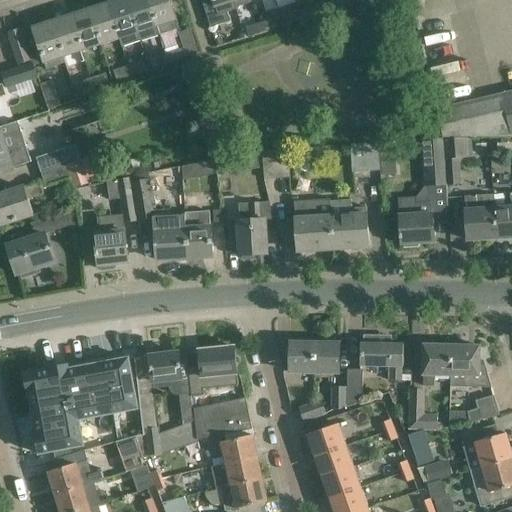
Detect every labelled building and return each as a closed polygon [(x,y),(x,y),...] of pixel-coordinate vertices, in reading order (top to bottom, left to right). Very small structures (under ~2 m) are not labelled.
[(125,0),(105,0),(107,4),(119,40),(121,48),(139,42),(125,0)] [(147,0),(125,0),(139,42),(159,36),(147,0)] [(147,0),(159,36),(178,29),(168,0),(147,0)] [(235,10),(232,0),(201,0),(211,28),(231,21),(228,13),(235,10)] [(232,0),(235,10),(236,10),(235,8),(253,2),(252,0),(232,0)] [(323,13),(338,8),(335,0),(331,0),(320,4),(323,13)] [(351,0),(335,0),(338,8),(353,3),(351,0)] [(86,4),(67,10),(69,16),(81,52),(100,46),(88,10),(86,4)] [(88,10),(100,46),(119,40),(107,4),(88,10)] [(313,6),(297,11),(300,20),(316,15),(313,6)] [(286,25),(300,20),(297,11),(283,16),(286,25)] [(81,52),(69,16),(50,22),(64,63),(74,60),(73,55),(81,52)] [(437,104),(451,100),(469,96),(449,16),(416,24),(437,104)] [(260,23),(263,33),(278,28),(275,18),(260,23)] [(64,63),(50,22),(33,28),(47,71),(56,68),(55,66),(64,63)] [(263,33),(260,23),(246,28),(249,37),(263,33)] [(31,60),(21,30),(8,34),(18,64),(31,60)] [(183,48),(165,54),(168,64),(197,54),(189,30),(178,34),(183,48)] [(153,68),(168,64),(167,60),(165,54),(150,59),(153,68)] [(226,143),(199,60),(181,66),(208,148),(226,143)] [(143,61),(127,66),(130,76),(146,71),(143,61)] [(37,78),(33,65),(2,75),(6,88),(37,78)] [(130,76),(127,66),(114,71),(117,80),(130,76)] [(92,88),(89,78),(87,72),(74,75),(80,99),(94,94),(92,88)] [(106,73),(89,78),(92,88),(109,82),(106,73)] [(60,105),(52,81),(40,85),(48,109),(60,105)] [(443,140),(444,140),(466,139),(466,137),(511,136),(511,96),(454,111),(451,100),(437,104),(435,105),(443,138),(443,140)] [(0,172),(31,163),(18,123),(0,128),(0,172)] [(466,139),(444,140),(446,186),(461,185),(459,160),(468,159),(466,139)] [(446,186),(444,140),(443,140),(443,143),(422,145),(425,187),(426,187),(427,197),(398,199),(399,216),(398,216),(399,235),(400,239),(401,239),(401,245),(434,243),(432,214),(448,213),(446,186)] [(350,145),(352,173),(380,171),(378,143),(350,145)] [(289,178),(287,150),(261,152),(265,180),(289,178)] [(230,157),(217,160),(217,174),(217,176),(232,173),(230,157)] [(395,161),(381,162),(382,176),(397,175),(395,161)] [(217,175),(216,162),(215,162),(208,163),(201,164),(202,178),(211,176),(217,175)] [(67,170),(66,165),(41,173),(46,187),(71,179),(67,170)] [(67,170),(71,179),(74,190),(88,185),(81,165),(67,170)] [(187,169),(155,171),(155,186),(188,185),(187,169)] [(187,259),(186,229),(171,230),(170,210),(156,211),(150,174),(132,178),(138,221),(157,218),(157,231),(155,231),(157,261),(187,259)] [(138,221),(132,178),(116,181),(123,224),(138,221)] [(42,195),(38,183),(0,195),(0,224),(0,226),(32,215),(27,200),(42,195)] [(511,203),(511,207),(495,209),(497,239),(511,237),(511,193),(511,203)] [(467,241),(497,239),(495,209),(494,209),(493,195),(464,197),(467,241)] [(330,203),(330,201),(293,203),(295,220),(297,252),(300,252),(300,249),(333,247),(331,218),(330,203)] [(333,247),(366,244),(366,247),(369,247),(366,209),(351,210),(351,201),(330,203),(331,218),(333,247)] [(232,222),(233,245),(239,245),(240,256),(242,256),(243,260),(254,259),(254,255),(267,255),(265,221),(272,220),(268,203),(239,205),(239,222),(232,222)] [(64,214),(70,232),(78,231),(76,210),(64,214)] [(186,229),(187,259),(212,258),(210,212),(186,213),(186,229)] [(125,231),(99,234),(98,226),(79,228),(82,255),(95,253),(96,257),(97,256),(98,266),(100,266),(100,270),(114,269),(113,265),(128,263),(125,231)] [(40,272),(39,268),(54,263),(45,234),(7,246),(10,254),(5,255),(9,269),(14,267),(16,275),(22,273),(23,278),(40,272)] [(377,336),(364,336),(364,344),(360,344),(360,366),(390,367),(390,381),(402,381),(402,367),(403,367),(404,344),(377,344),(377,336)] [(315,373),(316,343),(290,343),(290,373),(315,373)] [(316,343),(315,373),(339,373),(339,344),(316,343)] [(451,386),(451,346),(423,345),(423,375),(423,386),(434,386),(434,375),(451,375),(451,386)] [(451,346),(451,386),(491,388),(487,376),(484,361),(479,361),(479,347),(451,346)] [(237,374),(234,347),(199,351),(202,378),(237,374)] [(186,356),(179,356),(179,353),(149,357),(137,358),(147,435),(137,438),(144,457),(146,457),(156,456),(160,455),(162,455),(192,444),(196,443),(194,421),(158,435),(152,381),(168,380),(169,386),(169,387),(169,388),(169,389),(170,389),(170,390),(170,391),(171,391),(171,392),(172,393),(173,393),(174,394),(175,394),(176,394),(177,394),(178,394),(179,394),(191,393),(186,356)] [(69,365),(25,374),(40,452),(40,454),(84,446),(79,420),(92,418),(138,409),(138,407),(129,359),(82,367),(70,369),(69,365)] [(348,387),(348,405),(362,402),(362,370),(348,370),(348,387)] [(348,405),(348,387),(331,387),(331,410),(347,408),(347,406),(348,405)] [(425,390),(411,389),(410,430),(437,430),(437,415),(425,415),(425,390)] [(450,411),(449,427),(469,423),(488,419),(500,415),(494,395),(475,401),(477,409),(467,412),(450,411)] [(196,420),(194,421),(196,443),(198,442),(198,441),(200,441),(252,429),(245,399),(194,411),(196,420)] [(325,414),(321,401),(314,404),(314,403),(300,408),(304,421),(325,414)] [(381,423),(385,432),(394,428),(391,419),(381,423)] [(314,457),(348,445),(340,423),(307,435),(314,457)] [(470,432),(481,469),(511,459),(511,458),(505,435),(499,436),(496,425),(470,432)] [(398,438),(394,428),(385,432),(389,442),(398,438)] [(419,468),(434,463),(423,432),(408,437),(419,468)] [(220,442),(225,465),(258,458),(253,435),(220,442)] [(144,457),(137,438),(116,444),(126,473),(130,471),(139,468),(140,468),(143,467),(140,460),(141,460),(140,459),(144,457)] [(321,477),(355,466),(348,445),(314,457),(321,477)] [(146,459),(154,481),(163,478),(159,468),(164,466),(160,455),(156,456),(146,459)] [(263,479),(258,458),(225,465),(211,468),(216,490),(220,489),(263,479)] [(511,459),(481,469),(472,471),(482,507),(511,498),(511,459)] [(94,483),(104,480),(101,469),(90,472),(87,460),(75,464),(49,472),(56,495),(94,483)] [(398,465),(401,473),(410,470),(407,461),(398,465)] [(453,477),(448,461),(425,467),(430,483),(440,480),(453,477)] [(140,468),(139,468),(130,471),(137,492),(154,486),(147,465),(143,467),(140,468)] [(362,486),(355,466),(321,477),(329,498),(362,486)] [(410,470),(401,473),(405,483),(414,479),(410,470)] [(154,481),(157,491),(166,488),(163,478),(154,481)] [(220,489),(225,511),(268,502),(263,480),(263,479),(220,489)] [(431,499),(431,500),(444,496),(440,480),(430,483),(425,485),(431,499)] [(78,511),(101,505),(94,483),(56,495),(61,511),(78,511)] [(333,511),(356,511),(370,507),(362,486),(329,498),(333,511)] [(190,511),(185,497),(176,500),(176,499),(163,504),(165,511),(190,511)] [(142,503),(145,511),(148,511),(155,510),(157,509),(153,499),(142,503)] [(431,500),(431,499),(423,502),(426,511),(434,508),(431,500)]
